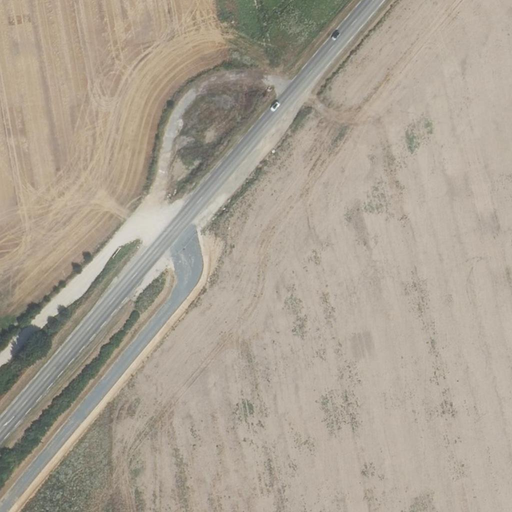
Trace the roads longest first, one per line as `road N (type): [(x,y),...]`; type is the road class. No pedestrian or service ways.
road 1 (track): [(0,366),(141,219),(161,220),(189,264),(179,294),(0,508)]
road 2 (secondary): [(373,0),(0,431)]
